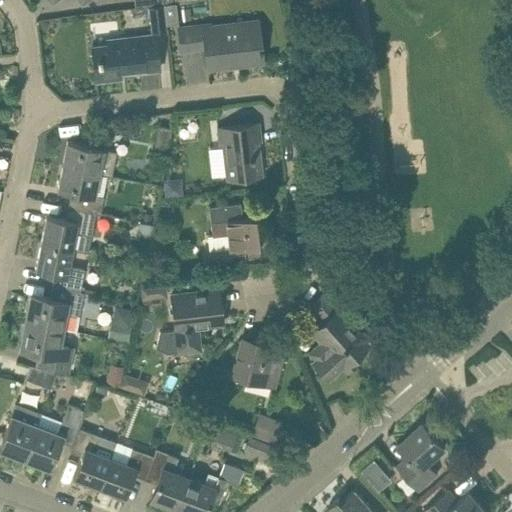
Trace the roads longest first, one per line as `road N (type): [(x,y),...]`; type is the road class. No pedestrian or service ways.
road 1 (residential): [(30,109),(259,87),(285,99)]
road 2 (residential): [(255,288),(308,274),(295,124),(285,99)]
road 3 (tertiary): [(268,511),(426,368)]
road 4 (residential): [(0,260),(30,109)]
